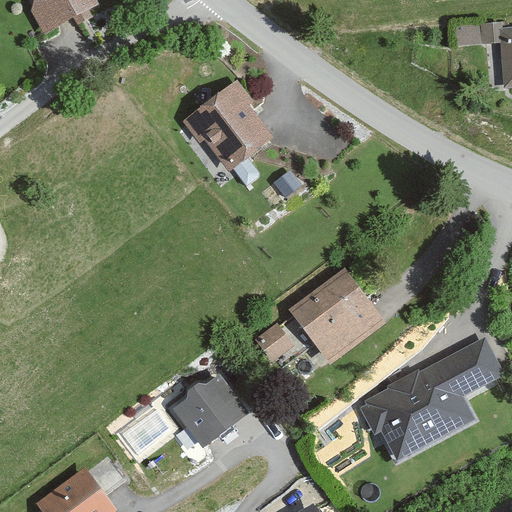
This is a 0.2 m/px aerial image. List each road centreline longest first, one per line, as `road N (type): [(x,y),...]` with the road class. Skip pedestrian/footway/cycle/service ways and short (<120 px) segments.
road 1 (unclassified): [(215,0),(343,92),(511,186)]
road 2 (residential): [(246,511),(283,467),(280,453),(266,445),(226,462),(158,511)]
